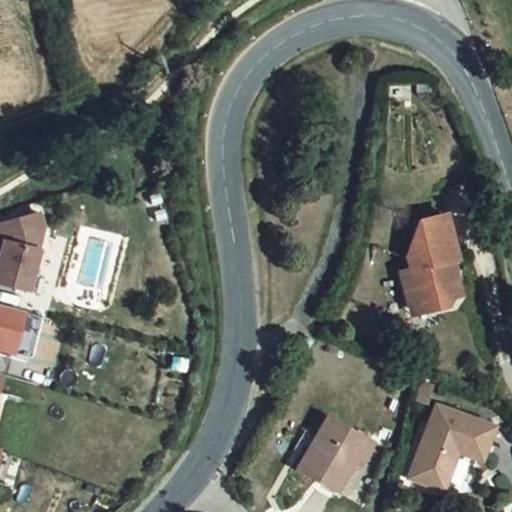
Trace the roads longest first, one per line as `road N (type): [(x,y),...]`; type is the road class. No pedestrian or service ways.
road 1 (secondary): [(195,479),(225,431),(242,349),(223,141),(238,95),(288,45),(325,26),(363,21)]
road 2 (secondary): [(363,21),(427,35),(461,58),(511,191)]
